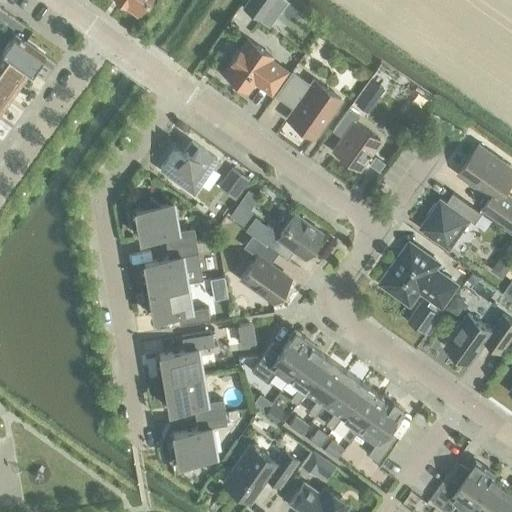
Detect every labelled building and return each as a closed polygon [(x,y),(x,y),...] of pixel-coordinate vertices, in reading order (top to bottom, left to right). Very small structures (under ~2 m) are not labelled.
[(119,0),(135,12),(143,0),(119,0)] [(245,0),(241,7),(259,19),(272,0),(245,0)] [(0,112),(28,73),(30,74),(43,55),(14,34),(0,53),(1,54),(0,55),(0,112)] [(315,35),(308,45),(323,55),(330,45),(315,35)] [(227,80),(230,83),(234,86),(238,87),(239,85),(246,90),(253,80),(270,92),(285,71),(268,59),(270,56),(246,39),(238,50),(237,50),(230,60),(231,61),(222,73),(229,77),(227,80)] [(285,118),(313,137),(340,99),(312,79),(308,84),(291,72),(275,95),(292,107),(285,118)] [(371,80),(363,92),(374,100),(382,88),(371,80)] [(341,138),(331,150),(358,169),(379,140),(353,122),(358,116),(347,108),(331,130),(341,138)] [(173,148),(159,168),(184,185),(183,187),(193,194),(200,184),(198,183),(215,159),(196,145),(191,141),(185,149),(182,154),(173,148)] [(491,197),(483,208),(511,228),(511,197),(504,192),(511,180),(511,167),(480,144),(459,174),(491,197)] [(231,167),(217,187),(233,199),(248,178),(231,167)] [(421,228),(450,249),(471,220),(476,223),(483,213),(454,193),(447,202),(443,199),(440,203),(437,204),(428,214),(430,216),(421,228)] [(163,233),(165,246),(194,241),(191,228),(175,231),(171,203),(158,205),(149,198),(143,208),(129,210),(129,219),(132,229),(136,227),(138,238),(163,233)] [(228,215),(241,224),(253,207),(241,198),(228,215)] [(253,216),(244,229),(252,234),(265,244),(277,253),(286,260),(293,250),(304,258),(322,233),(294,214),(279,235),(253,216)] [(277,253),(265,244),(252,234),(243,246),(256,255),(240,278),(273,301),(289,278),(269,264),(277,253)] [(511,239),(502,254),(511,261),(511,239)] [(144,272),(139,272),(139,278),(140,284),(141,290),(184,283),(200,280),(196,253),(194,241),(165,246),(167,258),(142,262),(144,272)] [(395,263),(398,265),(384,284),(411,304),(423,287),(432,294),(433,299),(442,306),(457,285),(433,268),(437,262),(410,242),(395,263)] [(222,277),(208,279),(210,289),(224,287),(222,277)] [(184,283),(141,290),(145,308),(150,307),(151,316),(175,312),(177,325),(207,319),(205,307),(189,310),(184,283)] [(455,295),(446,307),(458,316),(463,309),(461,300),(455,295)] [(407,320),(427,333),(441,313),(421,299),(407,320)] [(445,346),(470,364),(486,342),(501,352),(511,336),(511,320),(504,315),(492,331),(469,314),(445,346)] [(237,325),(240,346),(255,344),(251,322),(237,325)] [(275,370),(287,379),(311,346),(313,344),(294,331),(281,350),(271,342),(250,371),(267,383),(275,370)] [(155,373),(156,382),(201,375),(196,348),(212,345),(210,333),(180,337),(183,350),(158,354),(159,364),(155,365),(155,373)] [(296,404),(305,392),(329,359),(311,346),(287,379),(298,387),(289,399),(296,404)] [(313,416),(322,404),(346,371),(329,359),(305,392),(315,399),(307,412),(313,416)] [(331,429),(340,417),(363,384),(346,371),(322,404),(333,412),(324,424),(331,429)] [(192,404),(194,416),(223,412),(221,399),(205,402),(201,375),(156,382),(158,391),(161,400),(165,399),(167,409),(192,404)] [(349,442),(357,429),(381,396),(380,396),(363,384),(340,417),(351,424),(342,437),(349,442)] [(381,396),(357,429),(375,442),(367,454),(377,462),(394,438),(384,431),(401,407),(382,394),(380,396),(381,396)] [(271,403),(264,414),(276,422),(283,411),(271,403)] [(223,412),(194,416),(196,429),(171,433),(173,443),(168,444),(169,453),(171,462),(186,460),(195,467),(201,457),(214,455),(209,427),(225,424),(223,412)] [(308,424),(294,414),(287,424),(301,434),(308,424)] [(317,429),(309,440),(318,447),(326,436),(317,429)] [(330,440),(323,451),(336,460),(343,449),(330,440)] [(221,481),(248,500),(265,476),(278,486),(296,460),(282,449),(274,461),(249,443),(221,481)] [(311,449),(300,465),(314,475),(325,459),(311,449)] [(459,465),(433,501),(443,508),(448,511),(450,511),(459,501),(470,509),(493,476),(494,476),(495,474),(476,461),(469,472),(459,465)] [(493,511),(511,488),(494,476),(493,476),(470,509),(467,511),(493,511)] [(288,502),(301,511),(342,511),(349,504),(324,486),(319,493),(303,481),(288,502)] [(511,511),(511,489),(511,488),(493,511),(511,511)]
